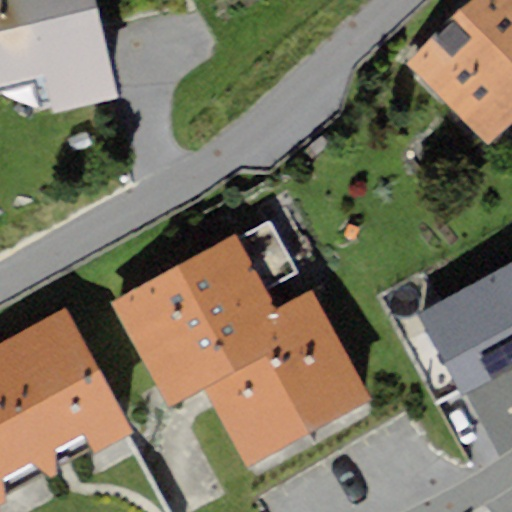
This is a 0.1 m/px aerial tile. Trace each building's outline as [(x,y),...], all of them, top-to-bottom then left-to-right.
[(0,0),(0,82),(39,73),(48,109),(113,94),(90,0),(0,0)] [(511,117),(511,0),(467,0),(452,15),(406,58),(486,142),(511,117)] [(268,219),(114,299),(166,399),(200,381),(207,393),(240,457),(358,396),(305,293),(274,309),(262,286),(295,269),(268,219)] [(511,363),(511,256),(391,321),(436,404),(511,363)] [(65,305),(0,339),(0,491),(128,424),(65,305)]
